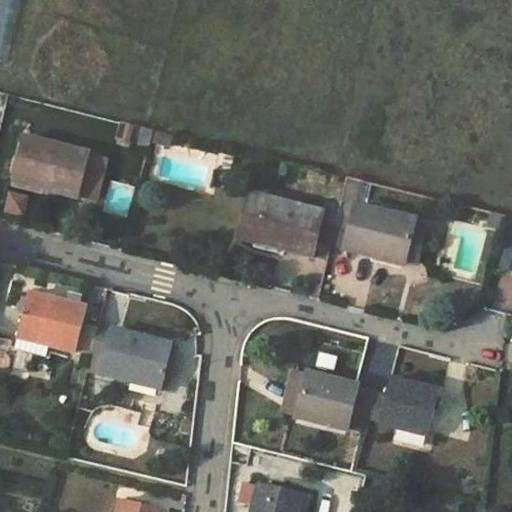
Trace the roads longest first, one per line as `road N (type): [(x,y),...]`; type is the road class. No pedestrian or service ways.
road 1 (residential): [(478,351),(222,288)]
road 2 (residential): [(0,234),(222,288)]
road 3 (residential): [(222,288),(203,511)]
